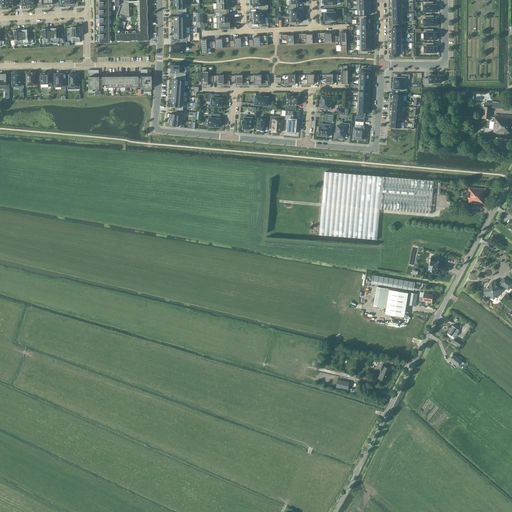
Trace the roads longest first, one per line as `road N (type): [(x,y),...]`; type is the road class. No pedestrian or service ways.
road 1 (unclassified): [(334,511),(511,177)]
road 2 (residential): [(306,144),(376,150),(382,65)]
road 3 (residential): [(159,63),(155,128),(231,138)]
road 4 (residential): [(382,65),(446,65),(445,0)]
